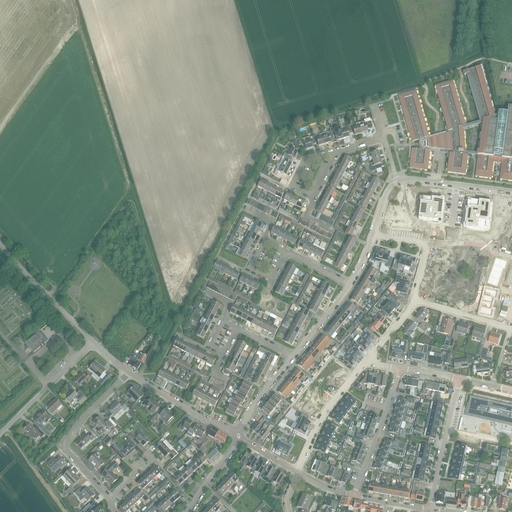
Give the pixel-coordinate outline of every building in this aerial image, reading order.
[(476,176),(491,178),(493,162),(502,163),(500,179),(511,180),(511,107),(509,107),(508,114),(499,113),(499,115),(495,116),(481,68),(475,69),(465,72),(464,73),(465,75),(467,74),(469,79),(481,122),(466,126),(453,81),(436,86),(448,131),(429,137),(416,90),(399,95),(412,142),(419,140),(420,142),(420,147),(420,149),(412,149),(410,168),(428,170),(430,151),(424,150),(425,147),(439,149),(446,150),(445,153),(450,154),(448,173),(466,175),(468,156),(468,154),(478,155),(476,176)] [(361,123),(358,123),(361,133),(367,132),(367,129),(372,128),(371,122),(365,123),(364,121),(361,123)] [(361,133),(358,123),(356,124),(357,127),(353,128),(352,124),(349,125),(351,133),(354,132),(355,135),(361,133)] [(343,128),(340,128),(343,139),(349,137),(348,134),(351,133),(349,125),(346,126),(347,130),(343,131),(343,128)] [(333,127),(330,128),(331,133),(333,138),(336,138),(337,140),(343,139),(340,128),(338,129),(334,130),(333,127)] [(333,138),(331,133),(330,128),(327,129),(328,132),(322,134),(325,144),(331,142),(330,139),(333,138)] [(315,135),(312,136),(315,144),(318,143),(318,146),(325,144),(322,134),(319,134),(320,138),(316,139),(315,135)] [(309,137),(303,139),(306,149),(313,147),(312,145),(315,144),(312,136),(309,137)] [(283,156),(290,160),(292,157),(294,158),(297,153),(288,148),(286,150),(290,152),(288,155),(284,153),(283,156)] [(372,157),(372,160),(380,158),(378,152),(376,152),(375,149),(370,150),(371,154),(368,155),(369,158),(372,157)] [(280,162),(279,165),(289,170),(292,164),(289,162),(290,160),(283,156),(282,159),(280,162)] [(351,159),(345,156),(342,162),(348,165),(351,159)] [(295,158),(289,170),(295,173),(301,161),(295,158)] [(382,164),(380,158),(372,160),(373,163),(371,164),(372,168),(370,168),(372,172),(376,171),(375,170),(381,168),(380,164),(382,164)] [(348,165),(342,162),(339,168),(345,171),(348,165)] [(279,165),(277,164),(276,166),(278,167),(276,170),(274,173),(282,177),(283,174),(286,175),(289,170),(279,165)] [(345,171),(339,168),(336,174),(342,177),(345,171)] [(342,177),(336,174),(333,179),(339,183),(342,177)] [(373,178),(370,184),(377,187),(380,181),(373,178)] [(333,179),(330,185),(336,189),(338,185),(341,187),(342,184),(339,183),(333,179)] [(257,187),(263,190),(266,184),(261,181),(257,187)] [(406,203),(417,206),(419,201),(417,200),(422,185),(413,183),(406,203)] [(263,190),(269,193),(272,187),(266,184),(263,190)] [(377,187),(370,184),(368,190),(374,193),(377,187)] [(269,193),(275,196),(278,190),(272,187),(269,193)] [(325,194),(332,197),(335,191),(328,188),(325,194)] [(275,196),(278,198),(277,200),(280,202),(284,193),(278,190),(275,196)] [(374,193),(368,190),(365,195),(371,198),(374,193)] [(287,194),(284,200),(287,202),(286,205),(288,206),(289,203),(293,197),(287,194)] [(332,197),(325,194),(323,200),(329,203),(332,197)] [(362,201),(368,204),(371,198),(365,195),(362,201)] [(295,206),(298,200),(293,197),(289,203),(295,206)] [(422,201),(420,218),(423,218),(423,219),(423,220),(442,222),(444,202),(441,202),(441,200),(424,198),(423,201),(422,201)] [(304,203),(298,200),(295,206),(296,206),(294,209),(300,212),(304,203)] [(329,203),(323,200),(320,206),(326,209),(329,203)] [(368,204),(362,201),(359,207),(365,210),(368,204)] [(466,220),(465,225),(467,225),(466,228),(485,231),(486,229),(489,230),(490,223),(488,222),(488,220),(490,220),(492,207),(490,206),(491,203),(468,201),(466,217),(468,217),(467,220),(466,220)] [(317,212),(318,212),(321,214),(323,215),(326,209),(320,206),(317,212)] [(354,216),(360,219),(363,213),(357,210),(354,216)] [(351,221),(357,225),(360,219),(354,216),(351,221)] [(252,222),(250,225),(253,227),(259,230),(262,224),(256,221),(255,224),(252,222)] [(357,225),(351,221),(348,227),(354,230),(357,225)] [(250,225),(247,231),(248,231),(250,232),(256,236),(259,230),(253,227),(250,225)] [(271,233),(277,236),(280,230),(274,227),(271,233)] [(348,227),(345,233),(351,236),(354,230),(348,227)] [(277,236),(283,239),(286,233),(280,230),(277,236)] [(248,231),(245,237),(247,238),(253,241),(256,236),(250,232),(248,231)] [(283,239),(288,242),(292,236),(286,233),(283,239)] [(298,239),(292,236),(288,242),(294,245),(298,239)] [(253,241),(247,238),(244,244),(250,247),(253,241)] [(353,247),(356,241),(349,238),(346,243),(353,247)] [(297,246),(303,249),(306,243),(300,240),(297,246)] [(250,247),(244,244),(243,247),(236,243),(235,246),(241,250),(247,253),(250,247)] [(306,243),(303,249),(309,252),(312,246),(306,243)] [(346,243),(343,249),(350,252),(353,247),(346,243)] [(309,252),(315,255),(318,249),(312,246),(309,252)] [(324,252),(318,249),(315,255),(320,259),(324,252)] [(347,258),(350,252),(343,249),(340,255),(347,258)] [(437,249),(431,278),(440,280),(446,254),(444,253),(444,251),(437,249)] [(472,260),(472,251),(451,249),(450,259),(472,260)] [(238,256),(244,259),(247,253),(241,250),(238,256)] [(373,253),(372,260),(375,261),(381,263),(384,251),(378,250),(377,254),(373,253)] [(384,251),(381,263),(386,264),(386,267),(390,268),(393,259),(389,258),(390,253),(384,251)] [(340,255),(337,261),(344,264),(347,258),(340,255)] [(394,259),(392,268),(397,270),(398,268),(404,269),(404,267),(407,258),(401,256),(399,261),(394,259)] [(407,258),(404,267),(410,269),(409,271),(413,272),(415,265),(411,264),(413,260),(407,258)] [(496,258),(493,265),(503,268),(505,261),(496,258)] [(334,267),(341,270),(344,264),(337,261),(334,267)] [(213,268),(219,271),(222,265),(216,262),(213,268)] [(222,265),(219,271),(225,274),(228,268),(222,265)] [(286,270),(293,274),(296,268),(289,265),(286,270)] [(493,265),(491,270),(501,274),(503,268),(493,265)] [(225,274),(230,277),(234,271),(228,268),(225,274)] [(370,268),(367,273),(374,277),(377,272),(370,268)] [(293,274),(286,270),(284,276),(290,279),(293,274)] [(491,270),(489,276),(499,279),(501,274),(491,270)] [(240,274),(234,271),(230,277),(236,280),(240,274)] [(374,277),(367,273),(364,278),(371,282),(373,284),(374,283),(375,282),(375,280),(376,278),(374,277)] [(245,285),(248,278),(242,275),(239,282),(245,285)] [(397,275),(396,278),(401,280),(397,292),(406,294),(410,282),(408,282),(409,278),(397,275)] [(290,279),(284,276),(281,281),(287,285),(290,279)] [(489,276),(487,283),(497,286),(499,279),(489,276)] [(245,285),(251,288),(254,281),(248,278),(245,285)] [(361,284),(367,288),(371,282),(364,278),(361,284)] [(257,291),(260,284),(254,281),(251,288),(257,291)] [(287,285),(281,281),(278,287),(285,290),(287,285)] [(320,288),(327,291),(330,286),(323,282),(320,288)] [(367,288),(361,284),(358,289),(364,293),(367,295),(370,290),(367,288)] [(275,292),(282,296),(285,290),(278,287),(275,292)] [(320,288),(317,293),(324,297),(327,291),(320,288)] [(486,288),(484,296),(494,298),(496,299),(498,291),(486,288)] [(364,293),(358,289),(354,294),(361,298),(364,293)] [(317,293),(315,299),(321,303),(324,297),(317,293)] [(387,301),(384,304),(385,305),(393,311),(394,309),(396,310),(397,309),(398,308),(400,305),(396,302),(398,299),(396,297),(394,296),(390,293),(387,297),(390,299),(387,302),(387,301)] [(361,298),(354,294),(351,300),(358,304),(361,298)] [(484,296),(482,301),(492,304),(494,298),(484,296)] [(321,303),(315,299),(312,305),(319,308),(321,303)] [(482,301),(481,307),(491,310),(491,309),(492,304),(482,301)] [(211,308),(217,311),(220,306),(213,302),(211,308)] [(349,304),(345,308),(351,313),(355,308),(349,304)] [(312,305),(309,310),(313,313),(316,314),(319,308),(312,305)] [(390,314),(393,311),(385,305),(381,310),(389,316),(390,317),(391,316),(390,314)] [(239,309),(233,306),(230,313),(235,316),(239,309)] [(481,307),(479,314),(489,317),(492,317),(494,310),(491,310),(481,307)] [(217,311),(211,308),(208,313),(214,317),(217,311)] [(345,308),(341,313),(347,318),(351,313),(345,308)] [(244,312),(239,309),(235,316),(241,318),(244,312)] [(299,314),(306,318),(307,316),(308,316),(309,314),(308,313),(309,313),(302,309),(300,312),(298,311),(296,313),(299,315),(299,314)] [(421,322),(423,320),(425,322),(428,319),(425,317),(428,314),(422,309),(419,312),(419,313),(415,318),(421,322)] [(244,312),(241,318),(247,321),(250,315),(244,312)] [(378,319),(375,321),(380,326),(385,320),(383,319),(385,317),(380,312),(376,317),(378,319)] [(214,317),(208,313),(205,319),(211,322),(214,317)] [(347,318),(341,313),(337,318),(343,323),(347,318)] [(299,314),(299,315),(296,320),(303,323),(306,318),(299,314)] [(255,317),(250,315),(247,321),(252,324),(255,317)] [(255,317),(252,324),(258,327),(261,320),(255,317)] [(333,323),(339,327),(343,323),(337,318),(333,323)] [(211,322),(205,319),(202,324),(209,328),(211,322)] [(449,335),(452,326),(451,325),(452,321),(444,319),(442,328),(444,329),(443,333),(449,335)] [(266,323),(261,320),(258,327),(263,330),(266,323)] [(293,325),(300,329),(303,323),(296,320),(293,325)] [(380,326),(375,321),(373,324),(371,323),(368,327),(373,332),(375,330),(376,331),(380,326)] [(410,333),(416,326),(411,322),(407,327),(408,328),(403,333),(409,338),(412,334),(410,333)] [(423,322),(420,325),(427,331),(429,328),(423,322)] [(263,330),(269,333),(272,326),(266,323),(263,330)] [(339,327),(333,323),(329,327),(335,332),(339,327)] [(466,335),(469,326),(469,327),(463,325),(463,324),(459,323),(456,332),(466,335)] [(209,328),(202,324),(199,330),(206,333),(209,328)] [(293,325),(290,331),(297,334),(300,329),(293,325)] [(272,326),(269,333),(274,336),(278,329),(279,327),(277,326),(275,328),(272,326)] [(335,332),(329,327),(325,332),(331,337),(335,332)] [(362,338),(362,339),(370,345),(374,340),(371,337),(373,335),(370,332),(365,328),(363,332),(366,334),(362,338)] [(482,340),(485,331),(475,328),(472,336),(478,338),(478,341),(482,342),(482,339),(482,340)] [(49,340),(40,330),(25,343),(34,353),(49,340)] [(196,336),(203,339),(206,333),(199,330),(196,336)] [(288,336),(294,340),(297,334),(290,331),(288,336)] [(491,333),(488,342),(498,345),(501,335),(491,333)] [(149,335),(144,341),(149,344),(149,343),(150,342),(153,338),(149,335)] [(291,346),(294,340),(288,336),(285,342),(291,346)] [(330,341),(327,339),(323,336),(320,339),(323,342),(320,346),(324,349),(330,341)] [(354,341),(352,344),(358,349),(360,346),(365,351),(370,345),(362,339),(362,338),(360,337),(355,342),(354,341)] [(179,349),(182,342),(177,339),(173,346),(179,349)] [(312,344),(312,345),(321,352),(324,349),(320,346),(323,342),(320,339),(314,346),(312,344)] [(182,342),(179,349),(184,352),(188,345),(182,342)] [(237,347),(244,351),(246,345),(240,342),(237,347)] [(402,349),(393,348),(392,357),(404,359),(404,356),(404,353),(407,353),(409,344),(405,343),(403,351),(402,351),(402,349)] [(188,345),(184,352),(190,355),(193,348),(188,345)] [(312,348),(311,350),(318,356),(321,352),(312,345),(310,347),(312,348)] [(244,351),(237,347),(234,353),(241,356),(244,351)] [(267,356),(264,361),(271,365),(274,359),(275,355),(260,347),(258,351),(267,356)] [(193,348),(190,355),(195,358),(199,351),(193,348)] [(347,353),(346,353),(348,355),(356,361),(361,356),(351,348),(347,353)] [(481,356),(480,358),(492,361),(492,358),(487,357),(489,349),(483,348),(481,356)] [(311,364),(318,356),(311,350),(308,354),(311,357),(308,361),(311,364)] [(199,351),(195,358),(201,361),(204,354),(199,351)] [(422,362),(423,355),(412,353),(412,352),(408,352),(407,360),(410,360),(422,362)] [(429,356),(428,363),(440,365),(442,365),(443,362),(440,362),(442,354),(434,353),(431,352),(430,352),(430,355),(429,356)] [(143,363),(143,364),(147,357),(140,353),(138,357),(135,355),(133,358),(143,363)] [(241,356),(234,353),(231,358),(238,362),(241,356)] [(204,354),(201,361),(206,363),(210,357),(204,354)] [(300,359),(300,360),(308,367),(311,364),(308,361),(311,357),(308,354),(302,361),(300,359)] [(342,357),(339,360),(347,366),(349,364),(352,367),(356,361),(348,355),(345,359),(342,357)] [(475,358),(466,355),(467,359),(465,359),(455,360),(454,361),(455,368),(468,367),(468,364),(473,364),(475,358)] [(212,366),(215,360),(210,357),(206,363),(212,366)] [(238,362),(231,358),(228,364),(235,367),(238,362)] [(128,365),(132,367),(137,370),(141,364),(136,361),(132,359),(128,365)] [(305,372),(308,367),(300,360),(298,362),(300,363),(298,366),(305,372)] [(261,367),(268,370),(271,365),(264,361),(261,367)] [(493,369),(492,362),(488,361),(489,364),(483,365),(483,362),(479,363),(480,365),(476,366),(474,366),(474,367),(474,371),(475,372),(477,372),(477,373),(490,372),(490,370),(493,369)] [(95,362),(89,369),(100,378),(100,377),(104,372),(106,371),(103,368),(95,362)] [(340,363),(336,368),(344,374),(347,369),(340,363)] [(235,367),(228,364),(225,370),(232,373),(235,367)] [(261,367),(259,372),(265,376),(268,370),(261,367)] [(336,368),(333,372),(340,378),(344,374),(336,368)] [(158,376),(163,379),(167,372),(161,369),(158,376)] [(295,380),(298,383),(304,376),(297,370),(294,374),(298,377),(295,380)] [(107,372),(98,384),(101,386),(107,379),(111,375),(107,372)] [(163,379),(169,382),(172,375),(167,372),(163,379)] [(265,376),(259,372),(256,378),(263,381),(265,376)] [(333,372),(329,376),(337,382),(340,378),(333,372)] [(81,373),(74,381),(79,386),(86,379),(89,381),(91,379),(86,373),(84,376),(81,373)] [(371,384),(373,375),(370,374),(370,373),(367,373),(366,373),(365,378),(360,383),(366,384),(366,385),(368,385),(368,384),(371,384)] [(298,377),(294,374),(288,381),(295,387),(298,383),(295,380),(298,377)] [(375,375),(373,375),(371,384),(374,385),(374,386),(376,386),(378,386),(380,375),(379,375),(376,374),(375,375)] [(169,382),(174,385),(178,378),(172,375),(169,382)] [(381,375),(380,375),(378,386),(380,387),(383,387),(383,386),(386,387),(387,377),(384,377),(384,376),(381,375)] [(329,376),(326,381),(333,387),(337,382),(329,376)] [(174,385),(180,388),(183,381),(178,378),(174,385)] [(253,384),(256,385),(260,387),(263,381),(256,378),(253,384)] [(306,386),(307,385),(311,380),(309,378),(305,383),(303,382),(302,384),(306,386)] [(412,380),(410,395),(413,396),(414,394),(414,390),(414,387),(418,388),(417,390),(420,390),(421,385),(418,384),(419,381),(412,380)] [(186,390),(189,384),(183,381),(180,388),(186,390)] [(295,387),(288,381),(282,389),(286,392),(289,388),(292,391),(295,387)] [(326,381),(323,385),(330,391),(333,387),(326,381)] [(249,391),(251,392),(252,390),(250,390),(252,386),(244,382),(241,387),(249,391)] [(429,390),(432,391),(434,384),(427,383),(427,386),(424,385),(422,394),(427,395),(429,390)] [(323,385),(319,389),(326,395),(330,391),(323,385)] [(440,385),(439,392),(438,395),(437,402),(443,403),(444,400),(440,399),(441,393),(445,394),(446,387),(440,385)] [(134,387),(128,393),(136,402),(143,396),(140,392),(139,393),(134,387)] [(241,387),(239,391),(247,395),(247,396),(249,396),(249,395),(248,394),(249,391),(241,387)] [(286,392),(282,389),(278,393),(285,398),(292,391),(289,388),(286,392)] [(192,395),(198,398),(201,392),(196,389),(192,395)] [(319,389),(316,394),(323,400),(326,395),(319,389)] [(78,401),(83,396),(78,390),(75,393),(72,390),(65,397),(70,402),(72,400),(73,401),(76,398),(78,401)] [(247,395),(239,391),(237,396),(245,400),(246,401),(247,399),(245,399),(247,396),(247,395)] [(198,398),(203,401),(207,395),(201,392),(198,398)] [(271,399),(278,404),(282,400),(273,393),(272,395),(273,396),(271,399)] [(203,401),(209,404),(212,397),(207,395),(203,401)] [(344,399),(343,401),(352,408),(356,402),(347,395),(344,399)] [(87,399),(84,396),(78,402),(81,405),(87,399)] [(240,404),(243,405),(244,405),(245,404),(243,403),(245,400),(237,396),(234,400),(241,404),(240,404)] [(212,397),(209,404),(214,407),(218,400),(212,397)] [(275,408),(278,404),(271,399),(270,397),(269,399),(270,400),(268,403),(275,408)] [(413,404),(415,400),(407,397),(406,401),(398,398),(396,405),(406,408),(408,402),(411,403),(413,404)] [(511,406),(470,397),(466,416),(511,426),(511,406)] [(148,406),(146,409),(149,412),(151,409),(154,412),(160,406),(152,398),(146,404),(148,406)] [(54,413),(61,405),(56,399),(51,404),(50,403),(47,406),(50,409),(47,411),(52,417),(55,414),(54,413)] [(234,400),(233,399),(230,404),(238,408),(240,409),(241,408),(239,407),(240,404),(241,404),(234,400)] [(272,412),(275,408),(268,403),(267,401),(265,403),(267,404),(265,406),(265,407),(272,412)] [(343,401),(339,406),(347,413),(352,408),(343,401)] [(114,406),(109,410),(114,416),(122,408),(125,411),(127,408),(122,403),(120,405),(116,402),(113,405),(114,406)] [(432,402),(430,409),(441,411),(443,405),(432,402)] [(238,408),(230,404),(228,408),(236,413),(237,414),(238,412),(237,411),(238,408)] [(268,416),(272,412),(265,407),(265,406),(263,405),(262,407),(264,408),(261,411),(268,416)] [(396,405),(394,412),(407,416),(409,409),(406,408),(396,405)] [(339,406),(334,412),(343,419),(347,413),(339,406)] [(225,413),(235,418),(236,417),(234,416),(236,413),(228,408),(225,413)] [(429,416),(440,418),(441,411),(430,409),(429,416)] [(166,410),(160,415),(164,420),(165,419),(168,422),(174,416),(171,413),(170,414),(166,410)] [(46,423),(50,419),(48,416),(43,411),(35,419),(36,420),(33,422),(39,428),(42,426),(40,424),(44,420),(46,423)] [(298,412),(296,416),(300,418),(297,424),(308,429),(310,424),(307,422),(309,418),(298,412)] [(334,412),(330,417),(339,424),(343,419),(334,412)] [(405,422),(407,416),(394,412),(393,419),(402,422),(405,422)] [(376,422),(378,416),(370,413),(368,419),(376,422)] [(429,416),(427,423),(438,425),(440,418),(429,416)] [(93,422),(99,429),(97,431),(101,435),(104,431),(103,430),(106,428),(108,430),(113,426),(108,421),(105,423),(99,417),(93,422)] [(181,423),(178,429),(183,431),(184,429),(187,431),(192,422),(187,419),(184,425),(181,423)] [(366,425),(374,428),(376,422),(368,419),(366,425)] [(393,419),(391,425),(400,428),(401,428),(402,422),(393,419)] [(436,432),(438,425),(427,423),(426,429),(436,432)] [(40,439),(44,435),(39,429),(37,432),(29,424),(23,430),(27,434),(26,435),(33,443),(39,437),(40,439)] [(256,434),(262,427),(258,424),(251,432),(252,433),(253,432),(256,434)] [(297,424),(294,429),(305,435),(308,429),(297,424)] [(326,424),(323,430),(333,434),(336,428),(326,424)] [(374,428),(366,425),(363,424),(360,429),(364,430),(372,433),(374,428)] [(193,434),(196,436),(201,428),(196,425),(194,428),(191,426),(186,434),(191,437),(193,434)] [(402,429),(401,428),(400,428),(391,425),(390,429),(389,432),(398,435),(400,436),(402,429)] [(223,445),(225,441),(228,437),(213,427),(208,435),(214,439),(223,445)] [(257,435),(260,437),(266,430),(262,427),(256,434),(254,436),(256,437),(257,435)] [(206,431),(201,428),(196,436),(199,438),(198,440),(202,443),(206,437),(203,436),(206,431)] [(436,432),(426,429),(424,436),(435,439),(436,432)] [(270,434),(266,430),(260,437),(258,439),(260,440),(261,438),(264,441),(270,434)] [(323,430),(320,436),(330,441),(332,437),(333,434),(323,430)] [(361,439),(362,440),(363,437),(370,439),(372,433),(364,430),(362,435),(357,433),(355,437),(361,439)] [(81,439),(75,443),(81,449),(91,440),(92,441),(95,438),(90,433),(88,436),(86,434),(81,438),(81,439)] [(132,434),(129,436),(135,444),(138,441),(143,447),(149,442),(141,434),(136,439),(132,434)] [(320,436),(317,443),(328,447),(330,441),(320,436)] [(161,454),(170,445),(166,441),(165,441),(163,439),(157,444),(159,446),(156,449),(161,454)] [(354,439),(353,442),(358,444),(356,449),(364,453),(366,447),(360,445),(362,442),(354,439)] [(391,449),(393,443),(385,440),(383,445),(391,449)] [(127,443),(129,445),(122,453),(129,460),(137,453),(133,449),(136,446),(130,441),(127,443)] [(281,441),(276,451),(281,454),(287,443),(281,441)] [(287,443),(281,454),(287,457),(292,446),(287,443)] [(317,443),(315,449),(325,454),(328,447),(317,443)] [(456,451),(467,454),(468,447),(457,444),(456,451)] [(177,455),(173,451),(173,450),(174,449),(170,445),(161,454),(165,458),(167,456),(171,460),(177,455)] [(380,451),(389,454),(391,449),(383,445),(380,451)] [(420,445),(418,451),(429,454),(430,447),(420,445)] [(111,449),(116,454),(122,460),(125,458),(114,446),(111,449)] [(497,452),(496,454),(499,454),(502,455),(508,456),(509,450),(506,450),(507,447),(500,446),(499,452),(497,452)] [(364,453),(356,449),(354,455),(362,458),(364,453)] [(380,451),(378,456),(386,460),(388,456),(389,454),(380,451)] [(427,461),(429,454),(418,451),(416,458),(427,461)] [(454,458),(465,460),(467,454),(456,451),(454,458)] [(248,463),(246,461),(249,456),(243,452),(238,461),(244,465),(240,470),(243,472),(244,469),(245,469),(247,466),(248,463)] [(94,456),(88,461),(95,468),(96,466),(98,469),(104,464),(100,460),(99,461),(96,458),(99,456),(97,453),(94,456)] [(207,460),(202,454),(197,458),(202,464),(207,460)] [(500,461),(506,462),(508,456),(502,455),(499,454),(496,454),(493,454),(493,456),(501,458),(500,461)] [(362,458),(354,455),(351,461),(356,463),(360,464),(362,458)] [(384,465),(384,466),(386,466),(389,461),(386,460),(378,456),(376,462),(384,465)] [(247,466),(252,470),(251,473),(253,474),(255,471),(257,468),(254,467),(258,461),(252,457),(248,463),(247,466)] [(53,458),(46,464),(54,473),(60,468),(60,469),(66,464),(60,458),(57,462),(53,458)] [(197,458),(192,463),(198,469),(202,464),(197,458)] [(427,461),(416,458),(415,465),(426,468),(427,461)] [(453,465),(464,467),(465,460),(454,458),(453,465)] [(198,469),(192,463),(190,460),(190,461),(186,464),(185,464),(188,467),(193,473),(198,469)] [(318,472),(322,463),(319,462),(319,461),(317,460),(317,461),(315,460),(311,470),(312,471),(311,471),(315,472),(315,471),(318,472)] [(108,469),(101,475),(111,485),(118,479),(112,472),(118,466),(114,462),(107,468),(108,469)] [(255,471),(261,475),(259,478),(262,480),(264,476),(266,473),(263,472),(266,466),(260,462),(257,468),(255,471)] [(382,471),(384,466),(384,465),(376,462),(373,468),(382,471)] [(324,464),(322,463),(318,472),(320,473),(320,474),(323,476),(324,476),(329,465),(326,464),(327,464),(324,463),(324,464)] [(331,466),(329,465),(324,476),(325,476),(328,478),(329,477),(331,478),(335,469),(332,468),(333,467),(331,466)] [(415,465),(413,472),(424,474),(426,468),(415,465)] [(453,465),(451,472),(462,474),(464,467),(453,465)] [(163,474),(156,466),(151,471),(157,477),(159,474),(161,476),(163,474)] [(183,466),(180,468),(189,477),(193,473),(188,467),(185,469),(183,466)] [(274,478),(272,477),(275,471),(269,467),(266,473),(264,476),(270,480),(268,483),(271,485),(272,481),(274,478)] [(181,473),(178,475),(184,481),(189,477),(180,468),(178,470),(181,473)] [(337,470),(335,469),(331,478),(334,479),(333,480),(337,481),(342,471),(340,470),(338,469),(337,470)] [(71,470),(63,476),(72,486),(79,480),(75,475),(75,474),(71,470)] [(147,475),(152,481),(155,484),(157,482),(154,479),(157,477),(151,471),(147,475)] [(344,472),(342,471),(337,481),(338,482),(342,483),(342,482),(345,484),(346,479),(348,480),(350,475),(346,473),(346,472),(344,472)] [(230,472),(229,473),(230,475),(228,477),(235,484),(239,480),(230,472)] [(423,481),(424,474),(413,472),(412,479),(423,481)] [(460,481),(462,474),(451,472),(450,479),(460,481)] [(272,486),(274,482),(278,485),(276,488),(279,490),(283,483),(280,482),(284,476),(278,473),(274,478),(272,481),(271,485),(272,486)] [(152,481),(147,475),(142,479),(147,485),(152,481)] [(174,480),(178,485),(179,486),(184,481),(178,475),(174,480)] [(231,488),(235,484),(228,477),(226,480),(224,478),(223,480),(231,488)] [(502,486),(503,480),(488,477),(488,480),(494,481),(496,481),(495,485),(502,486)] [(142,479),(137,484),(143,490),(147,485),(142,479)] [(227,491),(231,488),(223,480),(221,481),(223,483),(221,485),(227,491)] [(414,481),(411,499),(416,500),(416,501),(423,502),(425,494),(425,493),(418,492),(418,493),(417,493),(418,490),(419,491),(420,483),(415,481),(414,481)] [(222,497),(227,491),(221,485),(217,489),(218,490),(216,492),(222,497)] [(64,498),(65,498),(67,496),(74,490),(71,487),(65,492),(64,493),(63,493),(62,494),(64,498)] [(170,495),(176,501),(180,497),(179,496),(181,494),(182,495),(175,487),(172,489),(174,491),(170,494),(170,495)] [(80,488),(75,493),(81,501),(84,498),(87,501),(94,495),(87,488),(83,492),(80,488)] [(144,496),(139,490),(134,494),(140,500),(142,498),(146,502),(148,499),(145,495),(144,496)] [(444,497),(445,493),(441,492),(440,493),(438,493),(438,495),(436,503),(443,504),(444,497)] [(465,492),(459,492),(458,505),(461,505),(461,506),(462,506),(461,507),(464,507),(466,507),(467,499),(464,499),(465,492)] [(174,503),(176,501),(170,495),(170,494),(168,493),(164,497),(166,498),(173,507),(175,505),(174,503)] [(129,499),(135,505),(140,500),(134,494),(129,499)] [(297,507),(301,509),(302,510),(300,511),(306,511),(307,511),(305,511),(311,498),(303,494),(297,507)] [(472,507),(478,508),(479,495),(477,495),(476,500),(473,499),(473,497),(470,497),(469,507),(472,507)] [(479,495),(478,508),(483,509),(484,507),(488,508),(489,498),(483,497),(483,496),(479,495)] [(164,497),(160,500),(168,508),(170,506),(172,508),(173,507),(166,498),(164,497)] [(350,504),(351,500),(342,497),(340,504),(341,504),(340,505),(349,507),(349,506),(349,504),(350,504)] [(506,511),(508,500),(502,500),(503,498),(498,497),(497,503),(500,503),(499,509),(506,511)] [(215,501),(213,503),(219,510),(223,506),(215,498),(213,499),(215,501)] [(130,509),(135,505),(129,499),(125,503),(130,509)] [(325,511),(328,511),(332,501),(326,499),(324,506),(328,507),(327,509),(325,511)] [(163,511),(168,508),(160,500),(158,502),(160,504),(158,506),(156,504),(154,506),(159,511),(160,511),(162,511),(163,511)] [(355,501),(351,500),(350,504),(354,505),(353,510),(356,511),(356,509),(359,510),(361,502),(355,501)] [(335,511),(338,503),(332,501),(328,511),(331,511),(335,511)] [(360,511),(363,511),(366,511),(367,505),(368,505),(368,504),(364,503),(361,503),(361,502),(359,510),(360,510),(360,511)] [(124,511),(127,511),(130,509),(125,503),(120,507),(124,511)] [(214,511),(217,511),(219,510),(213,503),(210,506),(209,504),(207,505),(214,511)]
